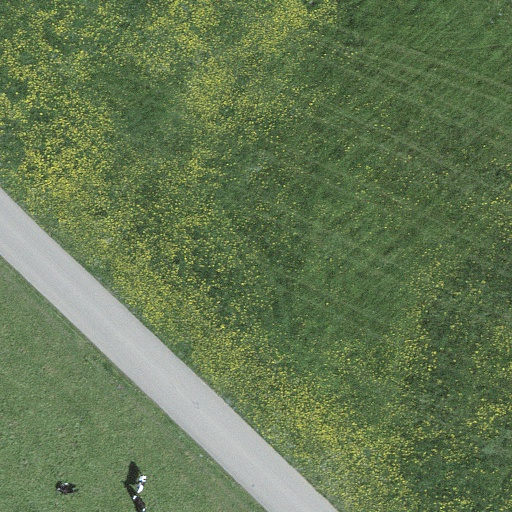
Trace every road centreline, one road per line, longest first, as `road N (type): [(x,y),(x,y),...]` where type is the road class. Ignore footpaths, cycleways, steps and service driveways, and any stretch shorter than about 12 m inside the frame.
road 1 (track): [(379,511),(385,490),(264,388),(182,305),(159,256),(149,197),(161,138),(209,73),(299,0)]
road 2 (unclassified): [(302,511),(0,222)]
